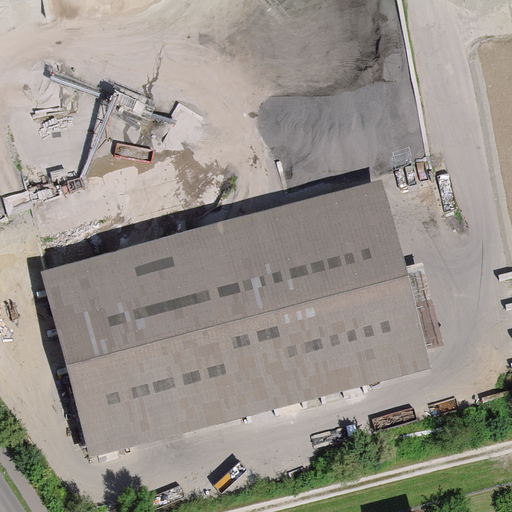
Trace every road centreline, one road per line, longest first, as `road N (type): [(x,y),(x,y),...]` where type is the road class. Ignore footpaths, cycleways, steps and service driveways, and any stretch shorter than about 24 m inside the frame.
road 1 (unknown): [(0,21),(131,43),(242,112),(296,134),(336,140),(455,103)]
road 2 (track): [(511,444),(235,511)]
